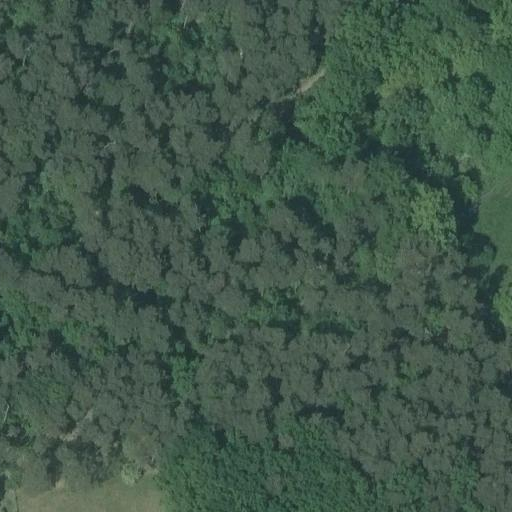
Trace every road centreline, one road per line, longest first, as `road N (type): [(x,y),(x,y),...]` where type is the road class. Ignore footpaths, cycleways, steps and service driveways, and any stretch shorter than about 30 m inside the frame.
road 1 (track): [(304,357),(411,348),(486,328),(473,300),(405,258),(274,112)]
road 2 (track): [(0,403),(304,357)]
road 3 (track): [(0,269),(226,144)]
road 4 (track): [(274,112),(342,61),(377,0)]
road 5 (track): [(304,357),(318,511)]
